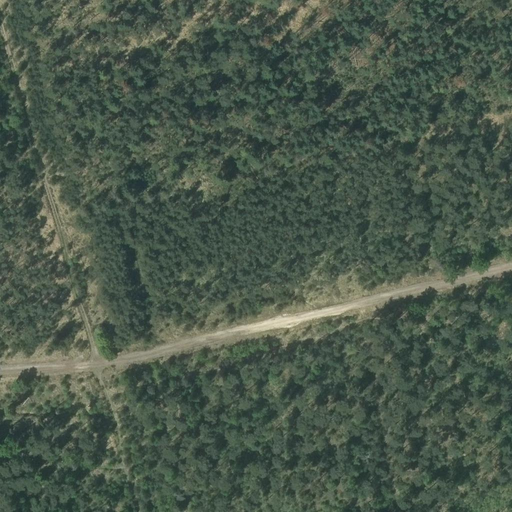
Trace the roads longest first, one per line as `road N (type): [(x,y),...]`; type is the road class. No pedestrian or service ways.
road 1 (track): [(0,372),(98,366),(511,267)]
road 2 (track): [(0,28),(135,511)]
